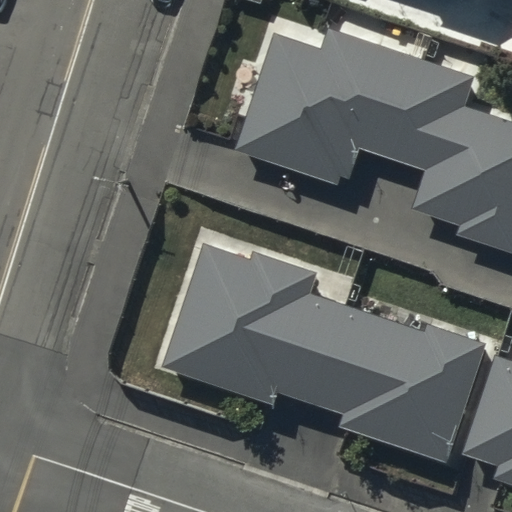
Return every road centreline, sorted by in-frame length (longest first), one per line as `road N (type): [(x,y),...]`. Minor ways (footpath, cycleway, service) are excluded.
road 1 (residential): [(94,0),(0,313)]
road 2 (residential): [(0,455),(200,511)]
